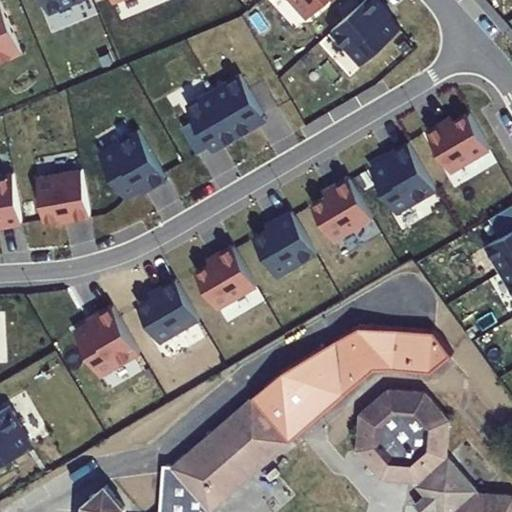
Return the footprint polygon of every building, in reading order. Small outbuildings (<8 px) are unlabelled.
[(0,0),(0,67),(24,57),(0,0)] [(44,0),(50,14),(84,0),(44,0)] [(365,66),(404,31),(392,18),(395,15),(381,0),(369,0),(334,32),(365,66)] [(244,75),(191,107),(218,153),(271,121),(244,75)] [(494,150),(472,113),(458,122),(455,117),(430,132),(454,173),(494,150)] [(143,131),(103,154),(130,199),(144,191),(146,194),(171,180),(143,131)] [(388,160),(374,169),(400,214),(440,190),(411,142),(386,157),(388,160)] [(41,179),(49,222),(64,219),(65,223),(95,218),(86,171),(41,179)] [(0,178),(0,224),(8,223),(9,227),(25,224),(16,175),(0,178)] [(330,197),(316,205),(337,241),(377,218),(353,177),(327,192),(330,197)] [(273,229),(259,237),(282,276),(321,254),(295,211),(270,225),(273,229)] [(511,232),(495,243),(511,271),(511,232)] [(215,264),(200,273),(222,309),(261,286),(237,245),(212,260),(215,264)] [(157,299),(143,307),(164,343),(204,320),(180,279),(155,294),(157,299)] [(94,323),(79,332),(106,377),(145,353),(117,305),(92,320),(94,323)] [(511,511),(511,490),(479,487),(448,448),(450,417),(423,386),(388,382),(359,406),(356,443),(351,445),(378,477),(410,479),(416,473),(427,487),(419,494),(430,507),(438,500),(448,511),(511,511)] [(77,511),(207,511),(289,441),(252,395),(172,465),(161,463),(158,507),(152,511),(120,511),(121,501),(101,478),(79,496),(77,511)] [(0,468),(37,447),(14,407),(0,415),(0,468)]
